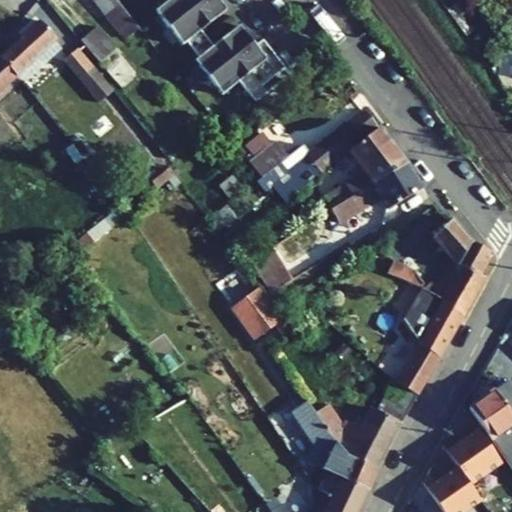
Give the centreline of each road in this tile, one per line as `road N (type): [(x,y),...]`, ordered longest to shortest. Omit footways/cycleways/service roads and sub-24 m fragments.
road 1 (residential): [(310,0),(511,261)]
road 2 (residential): [(511,265),(380,511)]
